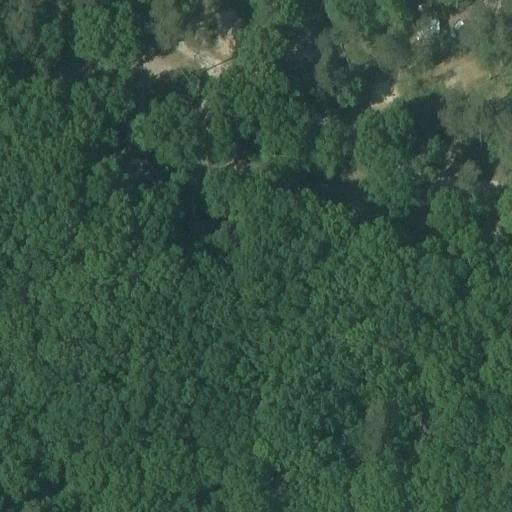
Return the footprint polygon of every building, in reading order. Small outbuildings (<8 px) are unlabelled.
[(299,35),(300,10),(279,9),(278,35),(299,35)] [(64,59),(54,77),(72,86),(81,68),(64,59)] [(438,82),(452,70),(442,59),(428,70),(438,82)] [(374,97),(395,77),(385,66),(364,86),(374,97)] [(400,185),(395,206),(415,210),(420,189),(400,185)] [(493,203),(473,203),(473,227),(494,226),(493,203)]
